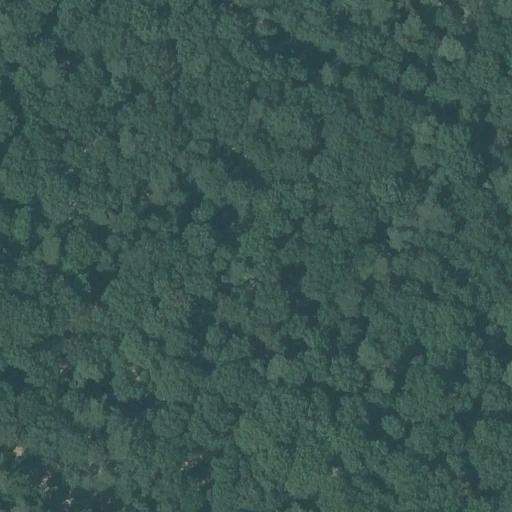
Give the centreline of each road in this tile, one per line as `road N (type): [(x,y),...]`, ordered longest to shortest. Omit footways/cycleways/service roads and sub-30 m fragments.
road 1 (track): [(371,511),(0,272)]
road 2 (track): [(0,192),(143,0)]
road 3 (track): [(308,0),(511,117)]
